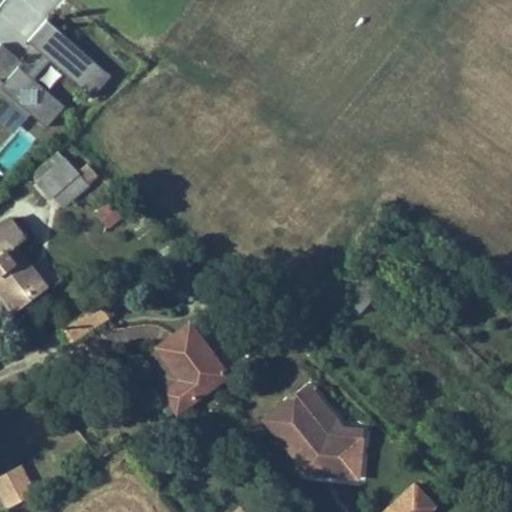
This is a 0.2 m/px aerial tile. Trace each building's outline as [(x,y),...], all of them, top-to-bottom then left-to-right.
[(83,70),(51,42),(67,23),(111,61),(129,40),(83,0),(51,0),(47,5),(62,19),(49,34),(22,11),(20,8),(0,31),(0,38),(13,50),(10,53),(46,83),(50,78),(65,92),(83,70)] [(83,128),(57,158),(70,170),(98,142),(83,128)] [(26,199),(0,222),(0,253),(12,266),(36,292),(67,267),(30,226),(42,217),(26,199)] [(117,295),(106,280),(86,294),(96,308),(117,295)] [(203,285),(171,308),(178,315),(198,338),(180,353),(195,371),(243,332),(203,285)] [(351,379),(321,344),(310,354),(344,393),(377,396),(378,381),(351,379)] [(374,438),(377,396),(344,393),(310,354),(278,381),(318,428),(321,425),(326,431),(326,434),(352,436),(374,438)] [(326,431),(321,425),(318,428),(323,434),(326,434),(326,431)] [(25,472),(54,456),(38,429),(9,445),(25,472)] [(425,494),(454,465),(432,442),(402,470),(425,494)] [(252,463),(224,487),(242,507),(269,483),(252,463)] [(0,476),(0,500),(5,510),(36,493),(21,465),(0,476)] [(269,483),(242,507),(246,511),(279,511),(275,507),(284,500),(269,483)] [(381,511),(431,511),(436,508),(412,483),(381,511)]
